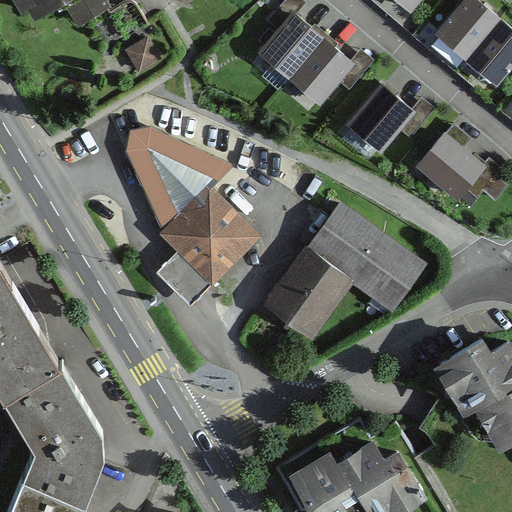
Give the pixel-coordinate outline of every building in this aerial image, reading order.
[(36,0),(39,4),(47,0),(54,11),(73,0),(36,0)] [(469,50),(499,15),(481,0),(463,0),(441,26),(469,50)] [(290,71),(322,33),(293,9),(262,47),(290,71)] [(497,74),(511,56),(511,25),(499,15),(469,50),(497,74)] [(319,95),(350,58),(322,33),(290,71),(319,95)] [(137,73),(162,65),(154,40),(129,48),(137,73)] [(425,107),(392,80),(358,121),(391,148),(425,107)] [(186,249),(220,283),(266,233),(217,185),(235,164),(156,125),(136,131),(134,149),(168,227),(186,249)] [(495,163),(457,132),(429,165),(467,197),(495,163)] [(434,261),(347,201),(276,302),(322,334),(359,281),(400,309),(434,261)] [(0,214),(0,237),(10,232),(0,214)] [(220,283),(186,249),(166,271),(199,305),(220,283)] [(0,383),(5,392),(63,357),(0,257),(0,383)] [(511,334),(511,332),(492,342),(484,329),(434,360),(452,386),(465,408),(475,403),(500,446),(511,438),(511,334)] [(63,357),(5,392),(36,443),(25,469),(84,493),(104,446),(102,419),(63,357)] [(511,511),(511,438),(500,446),(475,403),(465,408),(452,386),(420,428),(435,445),(416,455),(397,423),(371,438),(359,418),(276,467),(299,508),(310,508),(290,476),(330,451),(337,462),(373,439),(385,457),(398,449),(429,498),(407,511),(511,511)] [(385,457),(373,439),(337,462),(330,451),(290,476),(310,508),(312,511),(407,511),(429,498),(398,449),(385,457)] [(76,511),(84,493),(25,469),(7,511),(76,511)]
